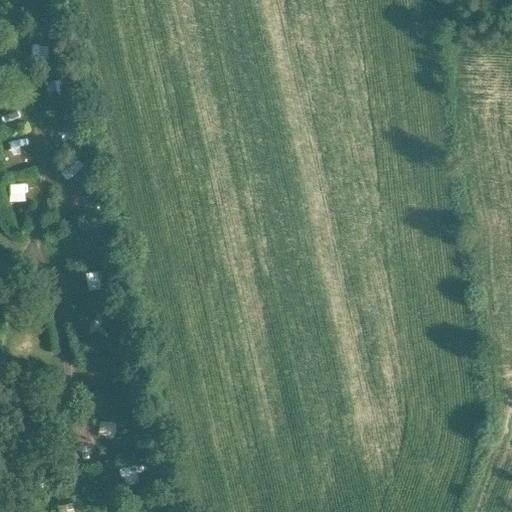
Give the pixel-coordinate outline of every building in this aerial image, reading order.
[(29,0),(33,15),(48,11),(45,0),(29,0)] [(70,191),(78,220),(102,213),(94,185),(70,191)] [(49,362),(45,329),(28,331),(29,344),(7,347),(10,367),(49,362)] [(115,346),(97,347),(98,378),(116,377),(115,346)] [(94,349),(84,351),(88,378),(97,377),(94,349)]
